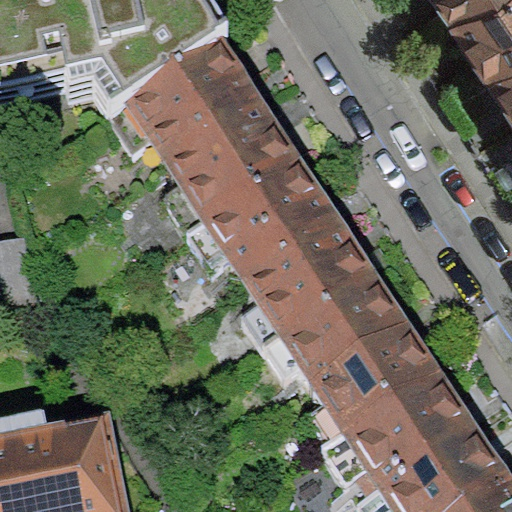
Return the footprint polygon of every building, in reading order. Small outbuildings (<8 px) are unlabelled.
[(202,8),(197,0),(55,0),(0,12),(0,107),(92,88),(95,103),(109,128),(214,59),(227,50),(202,8)] [(511,0),(467,0),(456,7),(463,18),(492,63),(511,50),(511,0)] [(511,50),(492,63),(498,72),(511,94),(511,50)] [(214,59),(109,128),(133,164),(153,151),(168,174),(253,118),(222,72),(214,59)] [(253,118),(168,174),(184,197),(164,210),(187,247),(292,177),(290,174),(293,172),(296,159),(286,144),(273,142),(270,143),(260,128),(253,118)] [(302,192),(292,177),(187,247),(211,283),(231,269),(247,292),(331,237),(302,192)] [(241,328),(263,361),(264,360),(368,292),(340,249),(331,237),(247,292),(261,315),(241,328)] [(0,320),(55,308),(27,267),(24,250),(0,255),(0,320)] [(284,390),(298,381),(311,400),(400,341),(375,302),(368,292),(264,360),(284,390)] [(400,341),(311,400),(323,419),(309,428),(329,458),(433,390),(407,351),(400,341)] [(356,489),(369,508),(467,443),(442,404),(433,390),(329,458),(323,463),(345,496),(356,489)] [(117,511),(102,438),(45,449),(42,433),(6,440),(20,511),(117,511)] [(0,511),(20,511),(6,440),(0,441),(0,511)] [(371,511),(476,511),(502,495),(476,456),(467,443),(369,508),(371,511)] [(502,495),(476,511),(511,511),(502,495)]
